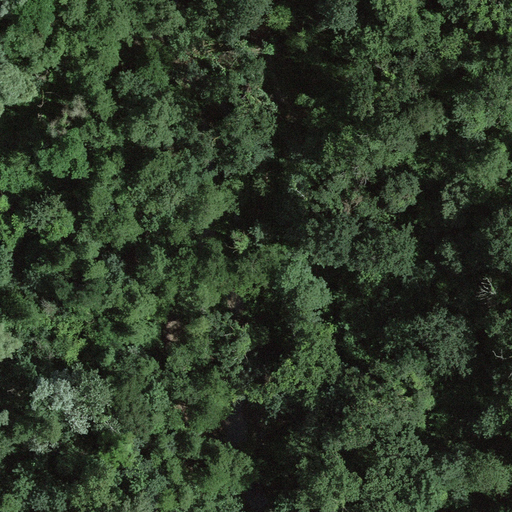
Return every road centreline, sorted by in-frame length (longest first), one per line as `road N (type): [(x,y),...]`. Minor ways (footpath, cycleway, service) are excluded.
road 1 (track): [(196,511),(151,259),(131,85),(133,0)]
road 2 (track): [(0,251),(151,259)]
